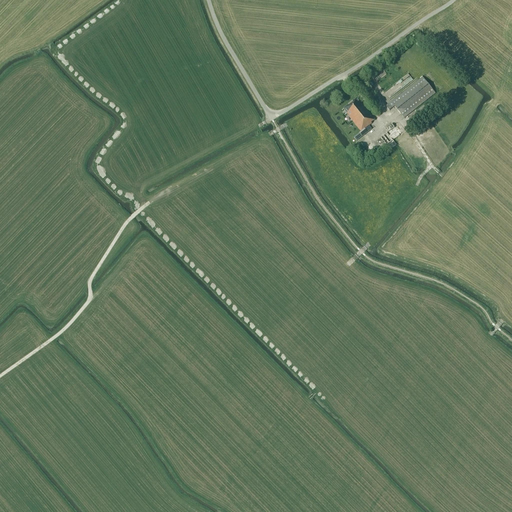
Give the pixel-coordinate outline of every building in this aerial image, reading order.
[(385,74),(382,70),(374,78),(377,81),(385,74)] [(410,74),(392,86),(395,92),(414,80),(410,74)] [(404,118),(435,93),(423,78),(386,107),(389,111),(394,107),(404,118)] [(371,123),(375,120),(364,105),(363,105),(357,98),(344,109),(347,113),(347,114),(361,132),(360,133),(360,134),(355,138),(357,141),(372,129),(369,126),(372,124),(371,123)] [(415,127),(434,112),(427,104),(408,118),(415,127)] [(393,140),(400,135),(392,124),(387,128),(389,131),(381,138),(387,145),(390,150),(397,145),(393,140)]
